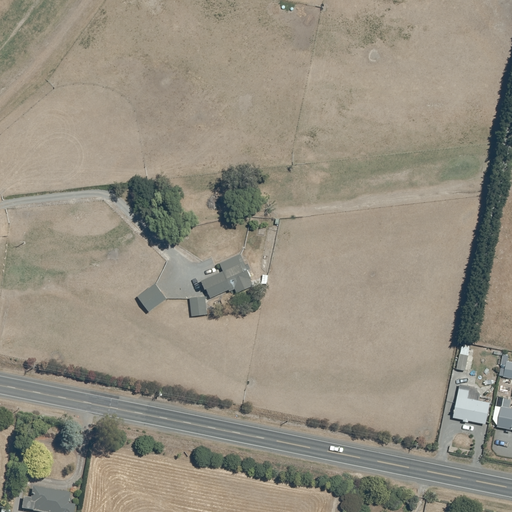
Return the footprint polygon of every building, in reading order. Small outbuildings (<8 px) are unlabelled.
[(234,293),(251,286),(249,280),(251,279),(242,254),(218,263),(221,272),(200,280),(207,298),(232,288),(234,293)] [(266,287),(268,274),(262,273),(260,286),(266,287)] [(167,298),(155,283),(138,296),(150,311),(167,298)] [(207,314),(205,297),(189,299),(190,316),(207,314)] [(469,354),(467,353),(468,345),(459,343),(455,370),(464,371),(465,363),(468,363),(469,354)] [(511,362),(504,361),(501,377),(511,378),(511,362)] [(478,394),(474,393),(475,390),(456,386),(454,397),(451,418),(462,420),(461,422),(468,423),(468,421),(484,424),(487,403),(477,401),(478,394)] [(494,396),(491,418),(496,427),(511,430),(511,409),(503,408),(504,398),(494,396)] [(22,495),(20,509),(34,511),(72,511),(74,505),(64,504),(66,493),(29,487),(27,496),(22,495)]
